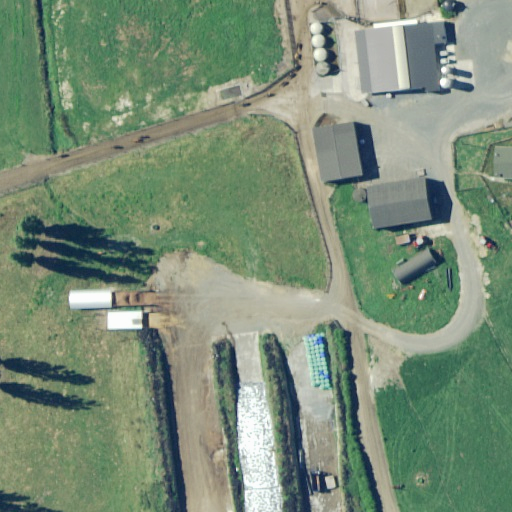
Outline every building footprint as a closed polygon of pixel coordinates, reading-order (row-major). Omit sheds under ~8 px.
[(452,41),(450,20),(362,29),(368,92),(431,85),(431,90),(445,88),(440,42),(452,41)] [(328,22),(315,23),(322,75),(334,74),(328,22)] [(367,176),(359,123),(317,130),(326,182),(367,176)] [(511,180),(511,148),(499,149),(498,180),(511,180)] [(436,220),(430,178),(372,187),(379,229),(436,220)] [(438,261),(431,250),(396,271),(404,283),(438,261)] [(125,330),(125,313),(93,313),(93,330),(125,330)]
